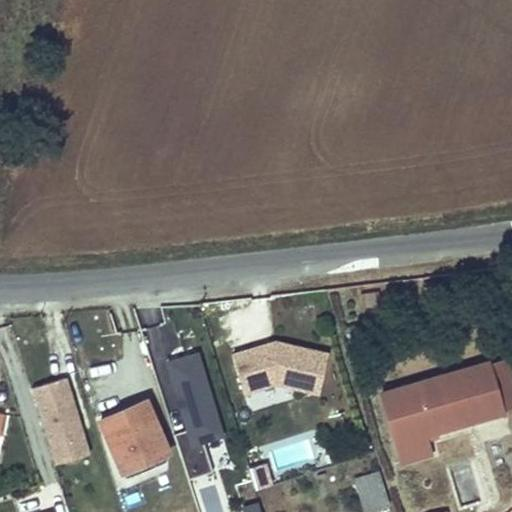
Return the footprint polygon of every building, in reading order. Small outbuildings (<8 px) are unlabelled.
[(276,338),(234,351),(246,392),(281,381),(318,390),(328,351),(276,338)] [(222,434),(199,351),(168,359),(191,442),(222,434)] [(491,362),(490,359),(381,390),(402,461),(433,452),(427,432),(505,409),(505,407),(511,405),(511,370),(508,357),(491,362)] [(36,386),(57,461),(90,452),(68,376),(36,386)] [(173,450),(151,396),(99,417),(121,471),(173,450)] [(252,486),(271,485),(270,462),(251,463),(252,486)] [(389,503),(379,468),(355,475),(366,510),(389,503)]
